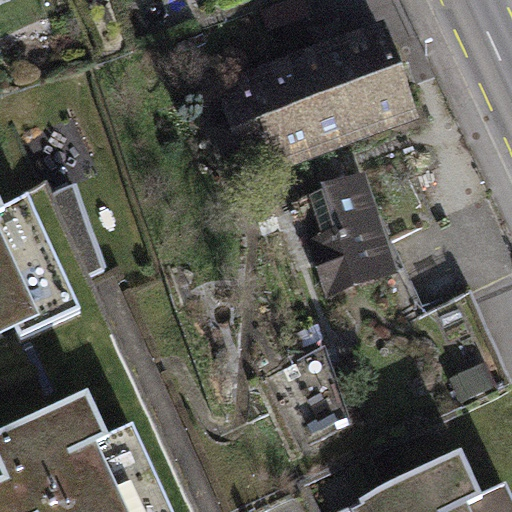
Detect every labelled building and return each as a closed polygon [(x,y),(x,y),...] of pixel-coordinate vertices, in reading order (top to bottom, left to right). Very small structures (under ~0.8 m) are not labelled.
[(385,36),(205,106),(236,188),(416,117),(385,36)] [(0,140),(0,334),(80,293),(0,140)] [(388,191),(313,195),(319,301),(394,298),(388,191)] [(511,453),(511,392),(472,313),(328,385),(376,480),(311,511),(511,511),(511,476),(503,458),(511,453)] [(164,511),(92,371),(0,418),(0,511),(164,511)]
